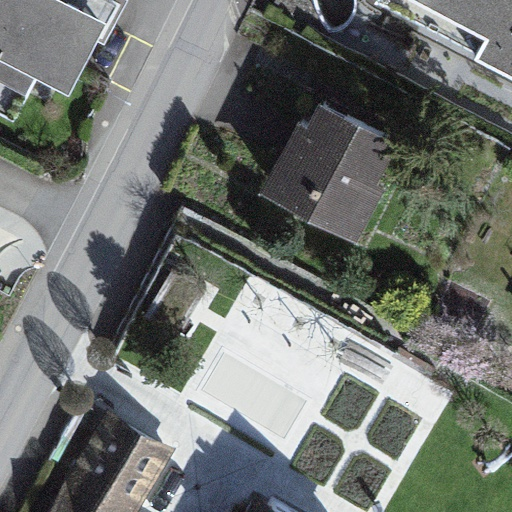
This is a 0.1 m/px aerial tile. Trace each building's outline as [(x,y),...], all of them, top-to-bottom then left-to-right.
[(117,0),(0,0),(0,65),(67,100),(117,0)] [(511,0),(380,0),(376,9),(511,78),(511,0)] [(309,92),(260,187),(355,236),(404,142),(309,92)] [(135,511),(174,447),(106,406),(42,511),(135,511)] [(297,511),(261,491),(248,511),(297,511)]
